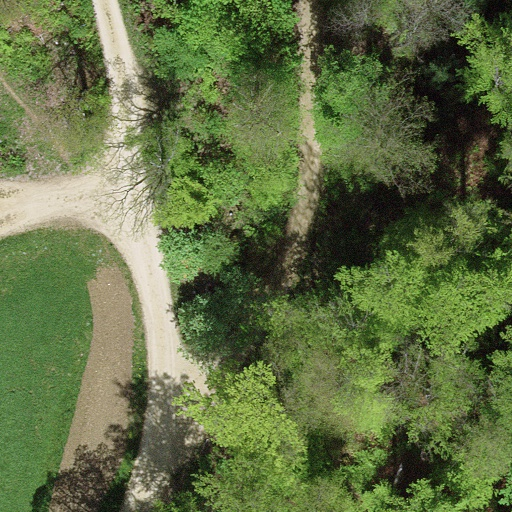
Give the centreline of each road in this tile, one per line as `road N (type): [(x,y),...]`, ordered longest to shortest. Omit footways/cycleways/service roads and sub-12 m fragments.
road 1 (track): [(307,0),(307,126),(288,247),(241,330),(173,384)]
road 2 (track): [(105,0),(125,76),(131,195)]
road 3 (track): [(131,195),(161,294),(173,384)]
road 4 (track): [(173,384),(164,455),(145,511)]
road 5 (track): [(74,187),(0,91)]
